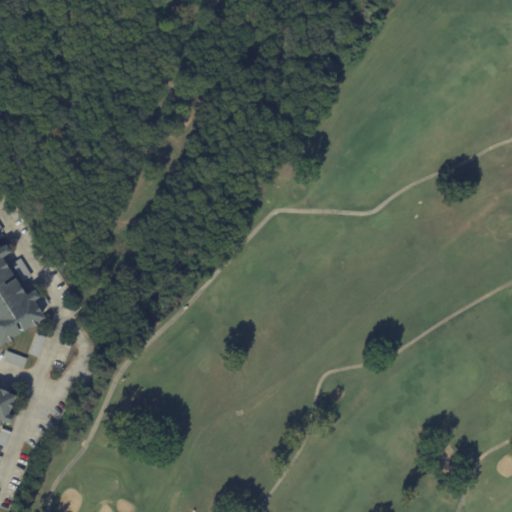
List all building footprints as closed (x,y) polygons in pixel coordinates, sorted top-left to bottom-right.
[(0,246),(2,245),(7,252),(0,257),(0,259),(10,275),(0,281),(0,286),(11,278),(23,296),(31,290),(36,298),(30,301),(41,318),(34,323),(35,324),(27,329),(26,328),(19,332),(13,322),(10,324),(16,334),(10,338),(10,339),(3,344),(2,343),(0,344),(0,246)] [(29,276),(21,281),(10,264),(18,258),(29,276)] [(40,309),(34,301),(43,295),(49,304),(40,310),(40,309)] [(35,333),(44,337),(37,357),(27,353),(35,333)] [(5,351),(24,358),(21,368),(1,361),(5,351)] [(1,424),(0,423),(0,391),(4,393),(4,394),(11,397),(4,416),(10,418),(7,426),(1,424)] [(10,433),(5,448),(0,446),(0,431),(1,429),(10,433)]
